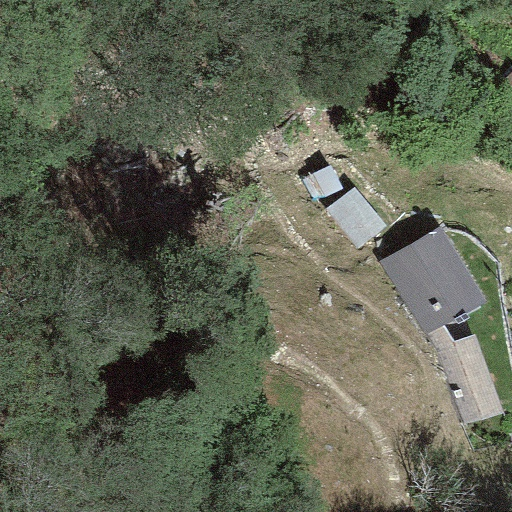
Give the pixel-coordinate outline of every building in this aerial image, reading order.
[(511,72),(487,98),(510,121),(511,118),(511,72)] [(328,165),(310,175),(323,199),(341,189),(328,165)] [(323,211),(357,249),(384,227),(353,188),(323,211)] [(437,228),(378,262),(426,337),(442,327),(485,302),(437,228)] [(464,426),(502,413),(474,335),(452,343),(442,327),(426,337),(464,426)]
